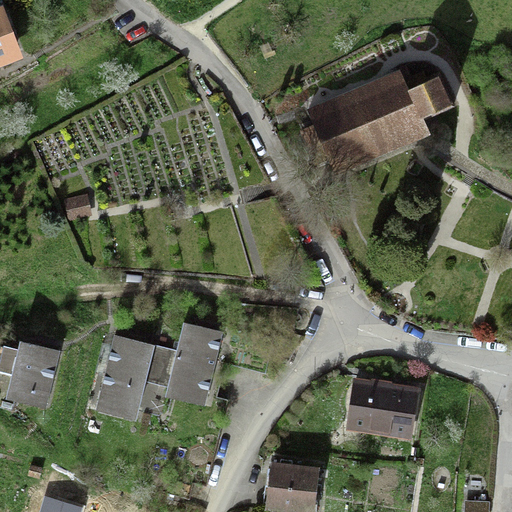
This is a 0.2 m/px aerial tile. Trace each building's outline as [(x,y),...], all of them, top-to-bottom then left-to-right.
[(9,4),(0,7),(0,67),(29,56),(9,4)] [(402,72),(308,112),(334,172),(422,134),(429,131),(424,119),(453,106),(439,72),(407,85),(402,72)] [(86,194),(64,199),(69,219),(91,214),(86,194)] [(223,330),(183,320),(176,349),(153,343),(144,379),(165,384),(207,395),(223,330)] [(153,343),(115,334),(98,400),(158,415),(165,384),(144,379),(153,343)] [(64,348),(25,337),(9,394),(48,405),(64,348)] [(426,388),(356,380),(350,432),(420,440),(426,388)] [(324,511),(330,469),(277,463),(271,510),(289,511),(324,511)]
